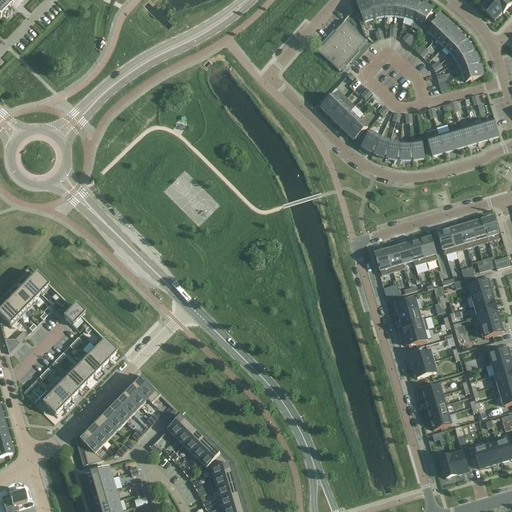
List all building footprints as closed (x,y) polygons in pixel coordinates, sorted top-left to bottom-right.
[(0,0),(0,19),(3,17),(11,9),(20,0),(0,0)] [(384,17),(382,0),(377,0),(371,1),(371,2),(370,2),(375,19),(384,17)] [(394,17),(395,0),(382,0),(384,17),(394,17)] [(395,0),(394,17),(404,19),(409,1),(408,1),(402,0),(395,0)] [(495,22),(502,14),(503,13),(489,0),(488,0),(482,0),(477,6),(495,22)] [(488,0),(489,0),(503,13),(502,14),(503,14),(511,6),(505,0),(488,0)] [(414,22),(421,6),(420,5),(410,1),(410,2),(409,1),(404,19),(414,22)] [(375,19),(370,2),(369,2),(368,2),(358,6),(364,23),(375,19)] [(422,6),(421,6),(414,22),(424,27),(432,12),(422,6)] [(428,32),(437,40),(449,27),(440,19),(428,32)] [(351,60),(352,58),(353,58),(353,57),(354,56),(355,56),(355,55),(356,53),(357,54),(357,53),(358,51),(359,52),(367,43),(366,41),(366,42),(346,24),(346,23),(345,22),(335,33),(336,33),(334,35),(333,35),(334,36),(332,38),(332,37),(331,38),(332,38),(330,40),(329,39),(329,40),(330,41),(328,42),(327,42),(327,43),(326,45),(325,44),(325,45),(324,47),(323,47),(322,47),(323,48),(321,49),(317,53),(318,54),(319,53),(339,71),(338,72),(340,73),(345,67),(344,66),(346,65),(347,65),(346,64),(348,62),(349,63),(349,62),(350,60),(351,61),(351,60)] [(445,48),(457,35),(449,27),(437,40),(445,48)] [(445,48),(452,55),(466,44),(465,43),(457,35),(445,48)] [(466,44),(452,55),(458,63),(473,54),(473,53),(467,44),(466,44)] [(458,63),(462,72),(479,66),(479,65),(474,55),(473,54),(458,63)] [(479,67),(479,66),(462,72),(465,83),(483,78),(480,67),(479,67)] [(330,117),(343,104),(334,96),(322,108),(330,117)] [(351,112),(343,104),(330,117),(338,125),(351,112)] [(351,112),(338,125),(347,133),(359,120),(351,112)] [(368,128),(359,120),(347,133),(355,141),(368,128)] [(494,120),(482,123),(487,141),(499,137),(494,120)] [(487,141),(482,123),(471,127),(476,144),(487,141)] [(471,127),(460,130),(466,147),(476,144),(471,127)] [(466,147),(460,130),(450,133),(455,150),(466,147)] [(373,153),(374,154),(381,138),(372,132),(363,148),(373,153)] [(444,154),(455,150),(450,133),(439,136),(444,154)] [(444,154),(439,136),(427,140),(432,157),(444,154)] [(385,158),(386,158),(391,141),(381,138),(374,154),(375,154),(385,158)] [(391,141),(386,158),(387,159),(398,161),(399,161),(400,143),(391,141)] [(411,143),(412,161),(413,161),(425,159),(422,141),(411,143)] [(411,161),(412,161),(411,143),(400,143),(399,161),(400,161),(411,161)] [(482,222),(489,244),(500,240),(494,219),(482,222)] [(478,247),(489,244),(482,222),(471,225),(478,247)] [(478,247),(471,225),(460,228),(467,250),(478,247)] [(467,250),(460,228),(450,232),(456,253),(467,250)] [(456,253),(450,232),(438,235),(444,257),(456,253)] [(431,239),(419,242),(426,264),(437,261),(431,239)] [(409,246),(415,268),(426,264),(419,242),(409,246)] [(398,249),(404,271),(405,271),(403,266),(413,263),(414,268),(415,268),(409,246),(398,249)] [(387,252),(393,274),(404,271),(398,249),(387,252)] [(387,252),(375,255),(382,277),(393,274),(387,252)] [(508,259),(494,262),(497,272),(510,268),(508,259)] [(27,283),(40,295),(49,287),(36,274),(32,278),(31,279),(29,281),(28,282),(27,283)] [(490,292),(487,282),(473,286),(470,287),(468,280),(455,284),(457,291),(469,287),(472,298),(490,292)] [(23,287),(20,290),(33,303),(40,295),(27,283),(26,283),(25,284),(26,284),(24,286),(23,286),(22,287),(23,287)] [(25,311),(33,303),(20,290),(19,291),(18,292),(16,294),(15,295),(12,298),(25,311)] [(472,298),(475,308),(494,303),(494,302),(493,302),(490,292),(472,298)] [(5,306),(17,318),(25,311),(12,298),(12,299),(11,299),(10,299),(11,300),(9,302),(8,302),(7,302),(8,303),(5,306)] [(400,316),(418,311),(414,300),(406,303),(397,305),(396,306),(400,316)] [(494,303),(475,308),(478,319),(497,313),(494,303)] [(17,318),(5,306),(4,307),(4,306),(3,307),(3,308),(1,309),(0,309),(0,310),(0,311),(0,310),(0,317),(9,327),(17,318)] [(75,306),(63,318),(64,319),(64,320),(68,324),(72,327),(85,315),(75,306)] [(418,311),(400,316),(403,327),(421,322),(420,321),(418,311)] [(497,313),(478,319),(482,329),(500,324),(497,315),(497,314),(497,313)] [(403,327),(402,327),(405,337),(406,337),(424,332),(428,331),(425,320),(420,321),(421,322),(403,327)] [(500,324),(482,329),(485,340),(503,335),(500,324)] [(15,341),(19,345),(28,337),(23,332),(15,341)] [(427,343),(424,332),(406,337),(409,348),(427,343)] [(95,350),(108,362),(109,362),(110,361),(112,359),(113,358),(117,354),(104,341),(95,350)] [(88,357),(101,370),(104,367),(105,366),(107,364),(108,363),(108,362),(95,350),(88,357)] [(511,361),(507,350),(489,355),(493,366),(511,361)] [(411,358),(414,369),(433,364),(430,353),(411,358)] [(100,371),(101,370),(88,357),(80,365),(93,378),(96,375),(97,374),(97,373),(99,372),(100,371)] [(511,365),(511,361),(493,366),(496,377),(511,371),(511,365)] [(433,364),(414,369),(417,380),(436,375),(433,364)] [(80,365),(73,373),(86,385),(89,382),(89,383),(90,382),(90,381),(92,379),(92,380),(93,379),(92,378),(93,378),(80,365)] [(511,371),(496,377),(499,387),(511,383),(511,371)] [(65,380),(78,393),(81,390),(82,390),(82,389),(84,387),(85,386),(86,385),(73,373),(65,380)] [(135,387),(153,405),(161,397),(139,376),(138,377),(142,380),(135,387)] [(77,394),(78,393),(65,380),(58,388),(70,401),(73,398),(74,398),(75,397),(76,395),(77,395),(78,394),(77,394)] [(128,380),(91,419),(96,424),(115,404),(115,403),(133,384),(128,380)] [(511,383),(499,387),(502,397),(511,394),(511,383)] [(425,402),(443,397),(440,386),(422,392),(425,402)] [(152,406),(153,405),(135,387),(127,395),(141,409),(148,402),(152,406)] [(70,401),(58,388),(50,396),(63,408),(66,405),(66,406),(67,405),(67,404),(69,402),(69,403),(70,402),(70,401)] [(511,406),(511,394),(502,397),(505,408),(511,406)] [(127,395),(120,403),(134,416),(141,409),(127,395)] [(50,396),(42,404),(39,401),(34,405),(43,414),(47,410),(55,417),(58,413),(59,413),(59,412),(61,410),(62,410),(63,409),(62,409),(63,408),(50,396)] [(428,412),(446,407),(443,397),(425,402),(428,412)] [(120,403),(112,410),(126,424),(134,416),(120,403)] [(428,412),(430,422),(448,416),(446,407),(428,412)] [(126,424),(112,410),(104,418),(118,432),(126,424)] [(166,418),(169,422),(177,413),(174,410),(166,418)] [(448,416),(430,422),(433,432),(452,427),(448,416)] [(111,440),(118,432),(104,418),(97,426),(111,440)] [(168,432),(176,440),(190,426),(181,418),(168,432)] [(111,440),(97,426),(89,434),(103,447),(111,440)] [(190,426),(176,440),(184,447),(197,433),(190,426)] [(184,447),(191,455),(205,441),(197,433),(184,447)] [(0,446),(9,444),(6,434),(0,435),(0,446)] [(103,447),(89,434),(81,442),(92,452),(85,454),(88,466),(84,468),(84,469),(104,463),(96,455),(103,447)] [(160,434),(152,442),(160,449),(167,440),(160,434)] [(457,439),(461,450),(467,448),(464,437),(457,439)] [(511,460),(511,454),(507,439),(496,442),(499,453),(500,456),(502,464),(511,460)] [(205,441),(191,455),(199,463),(213,449),(205,441)] [(499,453),(496,442),(485,445),(488,456),(491,467),(502,464),(500,456),(499,453)] [(9,444),(0,446),(0,458),(13,455),(9,444)] [(484,445),(485,448),(474,451),(480,470),(491,467),(488,456),(485,445),(484,445)] [(154,446),(150,450),(158,457),(162,454),(154,446)] [(221,456),(213,449),(199,463),(207,470),(221,456)] [(462,452),(451,455),(454,466),(457,477),(469,474),(462,452)] [(446,480),(457,477),(454,466),(451,455),(439,459),(446,480)] [(210,467),(215,482),(233,476),(230,465),(221,456),(207,470),(210,467)] [(91,475),(94,485),(113,480),(110,468),(86,475),(86,476),(91,475)] [(233,476),(215,482),(218,492),(236,487),(233,476)] [(113,480),(94,485),(98,496),(116,491),(113,480)] [(218,492),(221,503),(239,497),(236,487),(218,492)] [(14,495),(1,499),(5,510),(5,511),(17,511),(18,511),(19,511),(17,506),(27,504),(24,492),(23,490),(15,492),(14,492),(14,495)] [(116,491),(98,496),(101,507),(120,502),(116,491)] [(239,497),(221,503),(223,511),(226,511),(243,507),(239,497)] [(122,511),(120,502),(101,507),(102,511),(122,511)]
